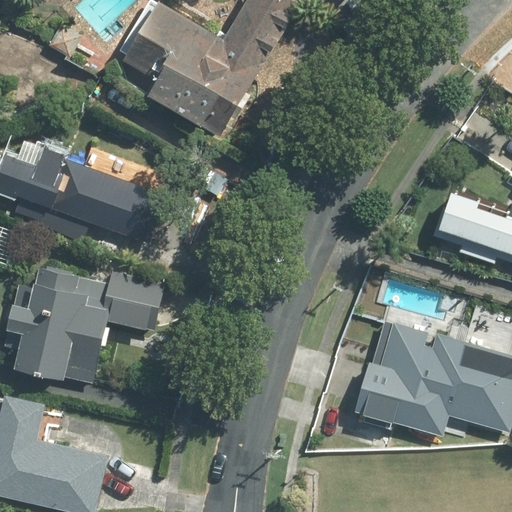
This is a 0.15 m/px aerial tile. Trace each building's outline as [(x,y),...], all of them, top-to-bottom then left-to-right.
[(157,81),(149,94),(220,137),(299,5),(290,0),(250,0),(225,42),(160,3),(124,62),(157,81)] [(36,54),(0,38),(0,70),(25,81),(36,54)] [(0,189),(22,198),(16,212),(41,221),(47,207),(51,208),(52,207),(149,244),(167,197),(45,150),(39,168),(6,156),(0,171),(0,189)] [(511,221),(479,211),(480,205),(453,196),(449,210),(446,208),(436,237),(464,246),(462,252),(495,263),(497,256),(511,261),(511,221)] [(23,231),(0,223),(0,265),(10,269),(23,231)] [(20,349),(17,364),(92,383),(117,286),(41,267),(35,291),(20,287),(5,346),(20,349)] [(429,328),(417,326),(414,327),(397,323),(389,348),(399,351),(390,381),(416,389),(412,403),(494,427),(500,407),(511,410),(511,407),(511,365),(511,356),(438,336),(434,350),(424,347),(429,328)] [(8,390),(0,424),(0,486),(94,509),(108,450),(37,434),(45,398),(8,390)]
